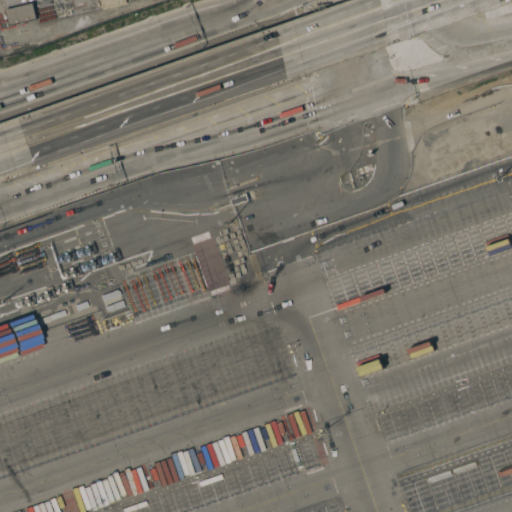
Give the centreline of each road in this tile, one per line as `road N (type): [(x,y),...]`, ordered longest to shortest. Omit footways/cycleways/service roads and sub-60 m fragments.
road 1 (trunk): [(0,207),(342,108)]
road 2 (motorway): [(276,39),(21,130)]
road 3 (motorway): [(30,157),(282,66)]
road 4 (trunk): [(227,19),(0,101)]
road 5 (motorway): [(282,66),(464,0)]
road 6 (motorway): [(375,96),(511,47)]
